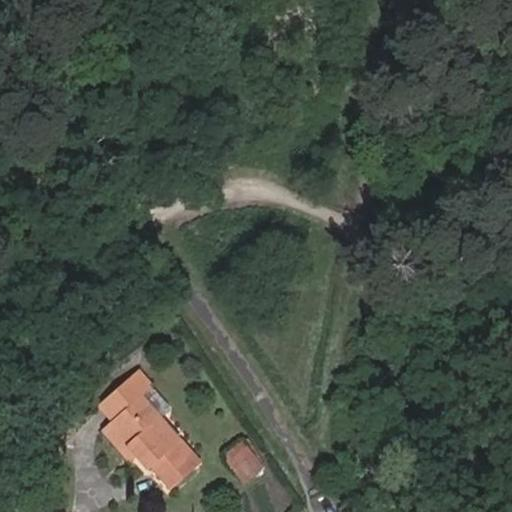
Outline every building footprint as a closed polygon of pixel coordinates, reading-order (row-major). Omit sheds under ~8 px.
[(166,431),(157,421),(138,399),(151,387),(140,376),(102,407),(117,423),(110,429),(135,457),(146,469),(157,482),(182,460),(170,446),(173,444),(163,434),(166,431)] [(138,399),(157,421),(172,409),(151,387),(138,399)] [(131,461),(135,457),(110,429),(106,432),(131,461)] [(176,442),(166,431),(163,434),(173,444),(170,446),(182,460),(189,455),(176,442)] [(226,456),(246,481),(267,464),(247,439),(226,456)]
